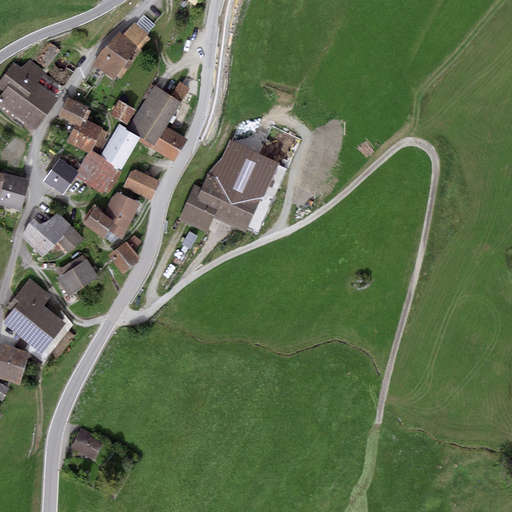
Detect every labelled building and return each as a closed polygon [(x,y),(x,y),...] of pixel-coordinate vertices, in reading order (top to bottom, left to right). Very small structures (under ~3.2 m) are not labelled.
[(143,15),(136,24),(148,34),(155,25),(143,15)] [(123,35),(120,32),(94,66),(114,80),(117,76),(120,78),(150,38),(147,36),(148,33),(148,34),(136,24),(134,23),(123,35)] [(49,42),(36,59),(46,67),(59,49),(49,42)] [(0,87),(3,89),(0,92),(0,105),(35,131),(59,97),(38,81),(45,71),(30,60),(20,68),(13,63),(0,80),(0,87)] [(189,87),(179,81),(171,95),(181,101),(189,87)] [(171,95),(155,86),(130,127),(142,135),(138,141),(174,162),(188,139),(166,126),(181,101),(171,95)] [(88,108),(68,98),(59,115),(75,124),(80,126),(84,118),(88,108)] [(134,110),(119,101),(111,115),(126,124),(134,110)] [(80,126),(75,124),(67,142),(89,152),(92,146),(101,150),(106,139),(105,139),(108,132),(102,129),(103,127),(84,118),(80,126)] [(139,137),(119,125),(101,155),(122,168),(139,137)] [(123,170),(92,151),(78,173),(75,178),(101,194),(104,190),(108,193),(123,170)] [(201,188),(194,185),(178,219),(206,232),(213,218),(245,233),(261,196),(245,188),(251,171),(224,158),(210,172),(208,172),(201,188)] [(58,159),(42,181),(62,195),(75,178),(78,173),(58,159)] [(160,181),(135,170),(130,171),(123,188),(151,201),(160,181)] [(27,181),(0,173),(0,203),(20,209),(27,181)] [(140,204),(117,192),(112,197),(102,213),(114,221),(108,230),(121,239),(140,204)] [(94,204),(83,220),(85,221),(83,224),(101,238),(108,230),(114,221),(102,213),(100,211),(101,210),(94,204)] [(39,224),(32,218),(22,236),(42,257),(57,242),(68,254),(83,240),(56,213),(49,221),(39,224)] [(126,241),(109,255),(122,273),(141,258),(133,250),(142,242),(134,235),(126,242),(126,241)] [(62,275),(57,278),(68,296),(98,277),(83,254),(58,270),(62,275)] [(50,295),(29,279),(6,307),(11,311),(2,323),(40,353),(64,323),(42,306),(50,295)] [(29,352),(0,343),(0,378),(19,384),(29,352)] [(9,388),(0,382),(0,399),(1,400),(9,388)] [(91,433),(81,428),(70,448),(93,461),(102,444),(88,437),(91,433)]
